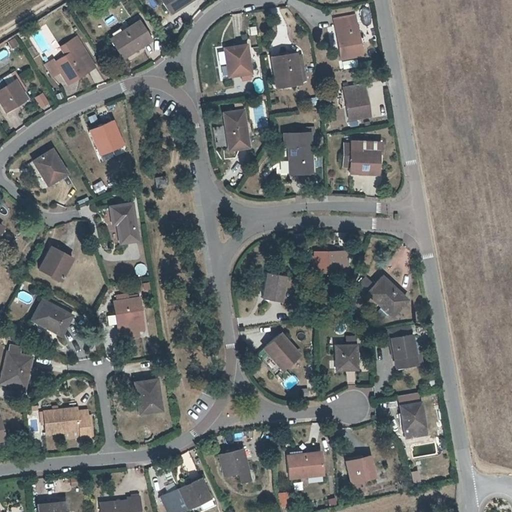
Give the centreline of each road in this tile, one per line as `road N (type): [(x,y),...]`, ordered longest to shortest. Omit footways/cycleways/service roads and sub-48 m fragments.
road 1 (residential): [(469,511),(417,213)]
road 2 (residential): [(417,213),(381,0)]
road 3 (residential): [(0,160),(67,108),(153,80)]
road 4 (residential): [(255,223),(296,214),(417,213)]
